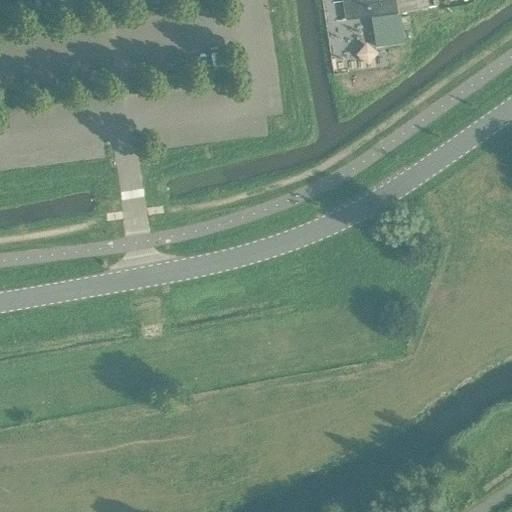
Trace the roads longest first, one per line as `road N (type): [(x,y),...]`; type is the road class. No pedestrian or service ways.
road 1 (unknown): [(0,241),(204,205),(301,178),(511,37)]
road 2 (tertiary): [(0,300),(238,257),(322,228),(424,175),(511,114)]
